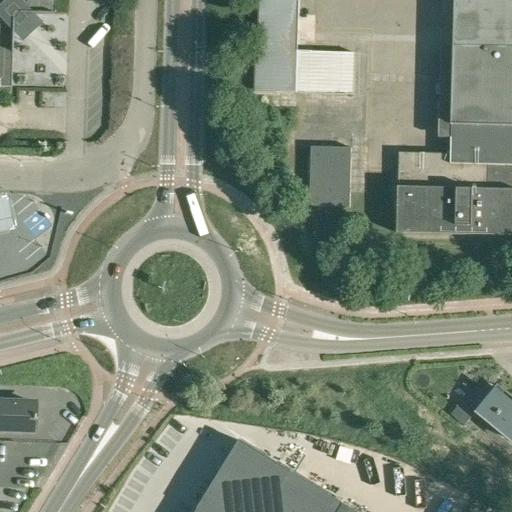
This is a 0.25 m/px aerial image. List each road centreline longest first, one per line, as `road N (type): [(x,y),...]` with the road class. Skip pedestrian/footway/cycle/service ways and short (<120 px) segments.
road 1 (unclassified): [(0,176),(73,177),(112,165),(130,147),(144,106),(148,0)]
road 2 (tertiary): [(192,234),(197,0)]
road 3 (tertiary): [(172,0),(165,231)]
road 4 (unclassified): [(69,495),(148,395),(166,352)]
road 5 (unclassified): [(135,340),(69,495)]
road 6 (unclassified): [(222,324),(324,346),(370,338)]
road 7 (unclassified): [(370,338),(232,295)]
road 8 (unclassified): [(511,327),(370,338)]
